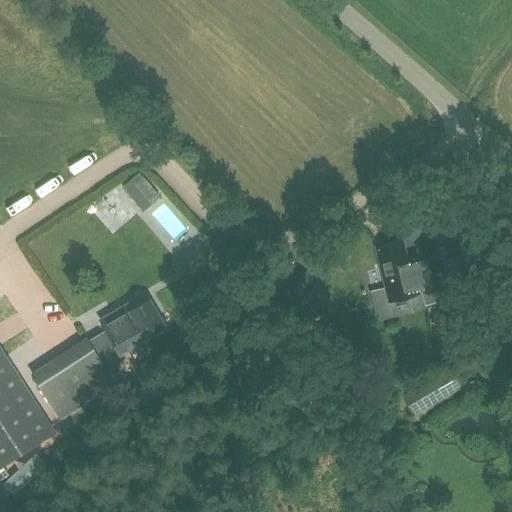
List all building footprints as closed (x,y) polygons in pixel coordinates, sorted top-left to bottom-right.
[(160,203),(176,192),(152,157),(136,168),(160,203)] [(401,239),(376,246),(385,286),(388,299),(444,286),(435,245),(417,249),(421,264),(407,267),(401,239)] [(323,311),(305,270),(289,277),(308,318),(323,311)] [(142,304),(138,295),(98,319),(103,329),(87,339),(86,337),(30,373),(59,419),(115,382),(102,363),(119,353),(145,338),(144,336),(164,324),(149,300),(142,304)] [(0,466),(55,431),(0,345),(0,466)] [(412,414),(464,384),(453,365),(401,394),(412,414)]
